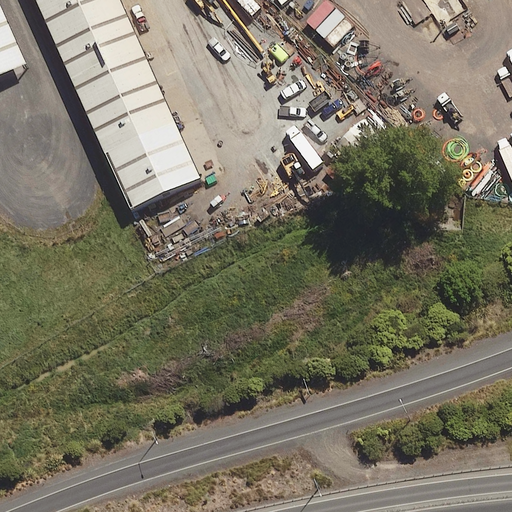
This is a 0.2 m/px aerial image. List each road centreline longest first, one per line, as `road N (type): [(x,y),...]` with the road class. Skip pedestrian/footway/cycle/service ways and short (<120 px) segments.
road 1 (motorway): [(32,511),(511,359)]
road 2 (track): [(315,423),(338,456),(358,466),(405,472),(511,451)]
road 3 (motorway): [(334,511),(511,486)]
